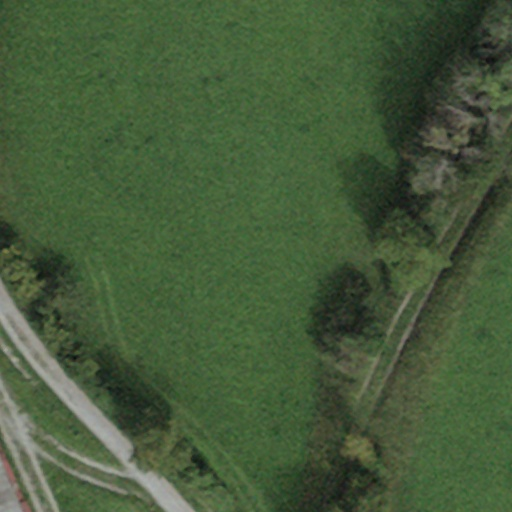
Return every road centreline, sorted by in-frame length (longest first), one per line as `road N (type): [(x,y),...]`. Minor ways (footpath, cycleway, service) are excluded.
road 1 (track): [(178,511),(39,384),(0,326)]
road 2 (track): [(14,423),(85,473),(167,496)]
road 3 (track): [(46,511),(0,397)]
